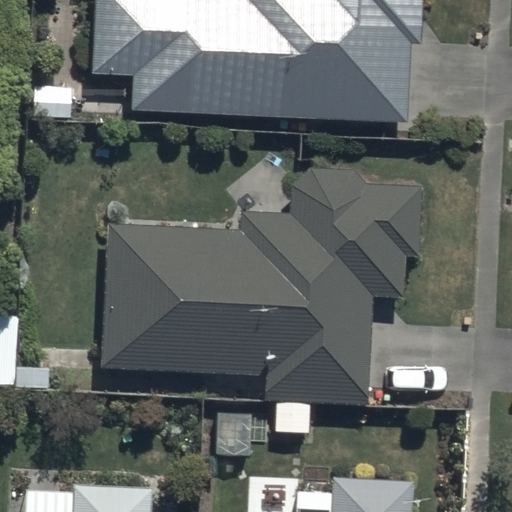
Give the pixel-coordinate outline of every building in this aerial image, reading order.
[(127,70),(125,102),(400,114),(404,40),(416,40),(418,0),(88,0),(86,68),(127,70)] [(304,428),(304,397),(363,400),(368,291),(398,293),(400,250),(414,251),(417,179),(357,176),(357,167),(287,163),(285,208),(236,206),(235,225),(100,219),(96,361),(205,367),(206,427),(304,428)] [(11,339),(0,339),(0,381),(10,381),(11,339)] [(289,511),(404,511),(406,480),(290,478),(289,511)] [(144,511),(145,484),(67,482),(66,511),(144,511)]
